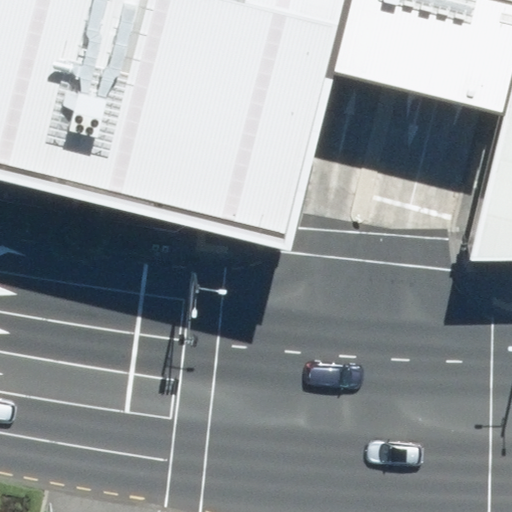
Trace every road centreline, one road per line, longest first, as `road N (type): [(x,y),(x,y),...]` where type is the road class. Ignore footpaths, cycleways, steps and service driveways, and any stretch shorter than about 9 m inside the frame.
road 1 (secondary): [(355,489),(74,457),(0,439)]
road 2 (secondary): [(0,304),(71,319),(355,346)]
road 3 (unclassified): [(355,346),(357,239),(393,42)]
road 4 (secondary): [(355,346),(511,358)]
road 5 (secondary): [(511,494),(355,489)]
road 6 (residential): [(355,489),(355,346)]
